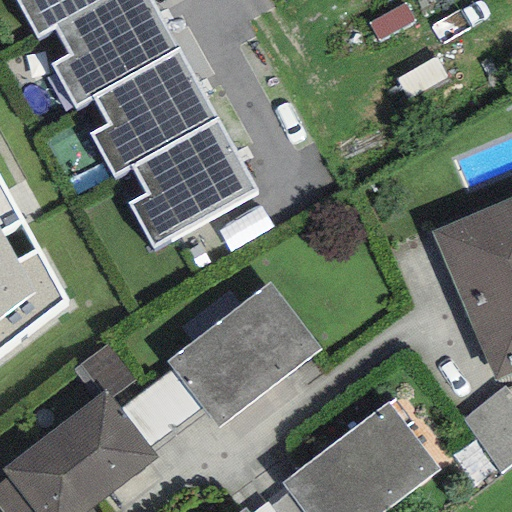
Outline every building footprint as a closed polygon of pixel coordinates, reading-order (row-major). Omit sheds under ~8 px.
[(15,0),(37,38),(54,28),(103,0),(15,0)] [(147,0),(103,0),(54,28),(70,56),(51,66),(75,107),(93,97),(176,50),(147,0)] [(216,120),(176,50),(93,97),(109,125),(91,135),(115,177),(132,167),(216,120)] [(255,189),(216,120),(132,167),(147,193),(127,204),(152,248),(255,189)] [(0,182),(0,351),(64,303),(0,182)] [(511,198),(431,233),(493,382),(511,373),(511,198)] [(269,282),(166,362),(173,370),(206,413),(218,429),(321,349),(269,282)] [(134,381),(106,345),(74,370),(97,399),(107,391),(112,398),(134,381)] [(206,413),(173,370),(120,410),(153,454),(206,413)] [(511,388),(506,390),(504,387),(462,421),(500,472),(511,463),(511,388)] [(0,509),(2,511),(83,511),(157,460),(153,454),(120,410),(112,398),(107,391),(97,399),(0,467),(0,468),(7,479),(0,483),(0,509)] [(387,404),(281,484),(288,493),(302,511),(384,511),(438,471),(387,404)] [(275,511),(302,511),(288,493),(271,507),(275,511)] [(275,511),(271,507),(267,502),(254,511),(275,511)]
